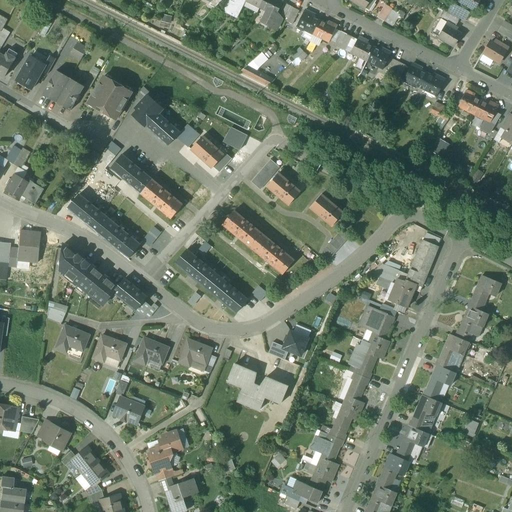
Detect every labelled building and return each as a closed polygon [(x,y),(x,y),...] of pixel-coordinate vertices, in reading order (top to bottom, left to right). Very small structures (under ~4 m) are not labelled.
[(212,0),(211,2),(209,5),(215,8),(222,0),(212,0)] [(235,0),(234,3),(230,1),(225,10),(238,17),(243,7),(241,5),(244,0),(235,0)] [(264,0),(260,8),(268,12),(276,16),(276,15),(283,0),(264,0)] [(351,0),(370,12),(377,0),(351,0)] [(457,0),(474,10),(480,0),(457,0)] [(287,4),(282,15),(288,18),(294,7),(287,4)] [(469,13),(454,5),(449,13),(460,18),(465,21),(469,13)] [(391,10),(385,6),(377,17),(383,22),(391,10)] [(299,10),(294,7),(288,18),(294,21),(299,10)] [(449,13),(444,10),(441,16),(457,24),(460,18),(449,13)] [(305,11),(297,27),(313,35),(320,21),(312,18),(314,15),(305,11)] [(276,16),(268,12),(264,20),(277,27),(282,18),(276,15),(276,16)] [(328,25),(320,21),(313,35),(329,43),(337,27),(329,23),(328,25)] [(448,22),(439,37),(453,46),(461,34),(454,29),(456,26),(448,22)] [(511,26),(505,22),(502,27),(511,33),(511,26)] [(511,39),(511,33),(502,27),(499,32),(511,39)] [(340,49),(348,35),(342,32),(334,46),(340,49)] [(340,49),(351,54),(358,40),(348,35),(340,49)] [(367,42),(359,38),(358,40),(351,54),(367,62),(374,48),(366,44),(367,42)] [(498,45),(492,41),(483,55),(498,63),(508,47),(500,42),(498,45)] [(87,50),(78,44),(72,54),(81,60),(87,50)] [(381,51),(374,48),(367,62),(382,70),(391,53),(382,49),(381,51)] [(5,57),(0,53),(0,75),(4,78),(14,62),(13,62),(18,54),(9,49),(5,57)] [(56,59),(50,56),(45,65),(46,66),(42,72),(47,75),(56,59)] [(45,65),(30,57),(16,81),(32,90),(42,72),(46,66),(45,65)] [(393,61),(386,75),(392,78),(394,75),(400,64),(393,61)] [(400,64),(394,75),(400,78),(405,67),(400,64)] [(413,65),(405,81),(421,89),(428,75),(420,71),(421,69),(413,65)] [(244,74),(270,86),(273,80),(247,68),(244,74)] [(70,79),(57,71),(43,95),(56,103),(70,79)] [(435,79),(428,75),(421,89),(437,96),(445,80),(436,76),(435,79)] [(132,93),(104,77),(90,101),(101,108),(100,109),(106,112),(106,111),(117,117),(132,93)] [(344,90),(350,84),(342,77),(336,84),(344,90)] [(84,87),(70,79),(56,103),(70,111),(84,87)] [(150,93),(143,87),(138,97),(143,101),(148,96),(150,93)] [(475,95),(466,91),(458,107),(474,115),(481,101),(474,97),(475,95)] [(163,110),(148,96),(143,101),(142,102),(140,106),(140,107),(137,110),(138,111),(134,116),(146,127),(158,114),(159,114),(163,110)] [(489,102),(488,105),(481,101),(474,115),(485,120),(490,123),(495,113),(498,107),(489,102)] [(443,111),(434,106),(430,113),(439,117),(443,111)] [(219,107),(215,115),(247,131),(250,123),(219,107)] [(451,114),(443,111),(439,117),(448,121),(451,114)] [(490,123),(485,120),(480,129),(489,134),(501,115),(495,113),(490,123)] [(180,133),(159,114),(158,114),(146,127),(168,146),(180,133)] [(511,117),(508,115),(500,128),(506,131),(511,120),(511,117)] [(511,120),(506,131),(502,138),(511,143),(511,120)] [(240,151),(248,136),(230,126),(223,141),(240,151)] [(186,131),(179,139),(183,143),(190,135),(186,131)] [(224,155),(203,136),(191,150),(212,169),(224,155)] [(444,158),(452,145),(439,137),(431,150),(444,158)] [(19,154),(11,150),(5,160),(7,161),(12,165),(19,154)] [(26,159),(19,154),(12,165),(20,169),(26,159)] [(152,180),(122,155),(111,169),(141,194),(152,180)] [(270,160),(251,182),(260,190),(280,167),(270,160)] [(26,183),(16,177),(17,174),(14,173),(13,175),(5,190),(18,198),(21,194),(27,183),(26,183)] [(300,192),(279,173),(267,187),(289,206),(300,192)] [(44,190),(28,180),(26,183),(27,183),(21,194),(26,197),(25,198),(35,205),(44,190)] [(183,205),(152,180),(141,194),(171,219),(183,205)] [(73,185),(65,198),(70,201),(81,188),(73,185)] [(110,220),(79,195),(68,209),(98,234),(110,220)] [(343,213),(322,195),(310,208),(332,227),(343,213)] [(264,236),(234,211),(223,225),(253,250),(264,236)] [(140,244),(110,220),(98,234),(128,258),(140,244)] [(150,247),(161,233),(154,228),(143,241),(150,247)] [(341,230),(322,252),(330,259),(349,238),(341,230)] [(41,233),(19,231),(17,253),(16,261),(17,261),(38,263),(41,233)] [(294,261),(264,236),(253,250),(283,275),(294,261)] [(423,240),(406,280),(422,287),(438,247),(423,240)] [(10,245),(0,243),(0,261),(8,262),(9,252),(10,245)] [(197,252),(203,256),(211,247),(205,243),(197,252)] [(60,271),(78,285),(92,267),(70,248),(64,245),(62,261),(65,265),(60,271)] [(217,275),(187,250),(176,264),(206,289),(217,275)] [(17,253),(9,252),(8,262),(8,266),(16,267),(17,261),(16,261),(17,253)] [(8,262),(0,261),(0,279),(6,280),(8,266),(8,262)] [(399,271),(385,265),(379,278),(392,283),(393,283),(394,283),(399,271)] [(118,287),(92,267),(78,285),(103,305),(118,287)] [(247,300),(217,275),(206,289),(236,314),(247,300)] [(483,277),(478,288),(476,287),(476,288),(477,289),(472,300),(483,305),(488,293),(496,297),(496,296),(495,295),(500,284),(501,285),(501,284),(483,275),(482,276),(483,277)] [(147,297),(125,279),(118,287),(113,293),(135,311),(144,301),(147,297)] [(406,282),(398,279),(396,284),(394,283),(393,283),(392,283),(386,299),(406,308),(414,290),(419,292),(422,287),(406,280),(406,282)] [(252,295),(261,302),(268,294),(259,287),(252,295)] [(472,300),(470,300),(467,305),(480,311),(483,305),(472,300)] [(144,301),(135,311),(144,318),(152,308),(144,301)] [(49,308),(66,313),(68,307),(50,302),(49,308)] [(465,319),(463,318),(463,319),(464,319),(459,331),(470,336),(475,324),(483,327),(483,326),(482,326),(487,315),(488,315),(489,314),(480,311),(467,305),(467,306),(470,308),(465,319)] [(66,313),(49,308),(48,316),(62,322),(66,313)] [(395,318),(380,312),(377,318),(389,323),(392,324),(395,318)] [(377,318),(366,313),(361,326),(374,332),(380,319),(377,318)] [(2,324),(0,335),(6,336),(9,319),(2,318),(1,324),(2,324)] [(374,332),(369,344),(386,350),(389,342),(383,339),(389,323),(380,319),(374,332)] [(297,325),(293,333),(308,339),(312,331),(297,325)] [(89,335),(65,326),(56,349),(66,353),(69,346),(83,351),(89,335)] [(459,331),(457,331),(455,336),(468,341),(470,336),(459,331)] [(284,347),(283,349),(289,351),(301,356),(308,339),(293,333),(291,332),(284,347)] [(451,336),(446,346),(444,345),(444,347),(439,359),(451,364),(456,352),(464,355),(464,354),(463,353),(467,343),(469,343),(469,342),(468,341),(455,336),(450,334),(450,335),(451,336)] [(126,344),(102,335),(93,359),(104,362),(106,355),(120,361),(126,344)] [(168,348),(144,338),(135,361),(145,365),(148,358),(162,364),(168,348)] [(212,349),(188,340),(179,363),(189,367),(192,360),(206,365),(212,349)] [(369,344),(361,340),(358,348),(366,352),(369,344)] [(269,353),(285,361),(289,351),(283,349),(284,347),(273,343),(269,353)] [(366,352),(359,368),(369,372),(375,356),(382,359),(386,350),(369,344),(366,352)] [(328,356),(332,347),(325,345),(322,353),(328,356)] [(232,352),(227,349),(223,359),(228,362),(232,352)] [(439,359),(438,359),(436,364),(449,370),(451,364),(439,359)] [(433,378),(431,376),(430,378),(431,378),(426,390),(437,395),(443,383),(451,386),(451,385),(450,385),(455,373),(456,374),(456,373),(449,370),(436,364),(435,365),(438,366),(433,378)] [(256,374),(234,365),(227,381),(243,388),(237,401),(260,410),(265,397),(281,404),(288,387),(266,378),(259,387),(254,385),(256,374)] [(359,368),(356,367),(354,373),(369,380),(372,374),(369,372),(359,368)] [(369,380),(354,373),(351,379),(354,380),(364,384),(367,386),(369,380)] [(354,380),(343,405),(360,412),(364,403),(357,400),(364,384),(354,380)] [(128,384),(121,381),(116,393),(123,396),(128,384)] [(426,390),(424,390),(422,395),(435,401),(437,395),(426,390)] [(435,401),(422,395),(422,396),(424,397),(419,408),(416,407),(416,408),(417,408),(412,420),(423,425),(428,412),(436,416),(437,416),(437,415),(436,415),(441,404),(442,404),(435,401)] [(144,408),(120,398),(114,414),(122,418),(121,419),(122,420),(122,421),(123,422),(125,422),(126,422),(127,421),(128,420),(137,424),(144,408)] [(17,409),(0,405),(0,428),(13,431),(17,409)] [(343,405),(333,430),(343,434),(350,418),(356,421),(360,412),(343,405)] [(423,425),(421,431),(428,434),(433,422),(436,416),(428,412),(423,425)] [(38,420),(22,417),(19,432),(31,434),(38,420)] [(469,419),(464,433),(474,437),(479,423),(469,419)] [(45,420),(37,436),(43,439),(52,423),(45,420)] [(412,420),(410,420),(408,425),(421,431),(423,425),(412,420)] [(57,429),(51,425),(52,423),(43,439),(42,440),(52,445),(55,444),(63,448),(70,434),(59,428),(57,429)] [(421,431),(408,425),(408,426),(411,428),(406,439),(405,438),(404,439),(399,451),(408,455),(415,457),(415,458),(416,458),(417,458),(422,446),(423,447),(424,446),(423,446),(428,434),(428,435),(429,434),(428,434),(421,431)] [(333,430),(331,429),(328,435),(344,441),(346,435),(343,434),(333,430)] [(176,431),(168,434),(168,435),(162,437),(163,439),(159,441),(161,446),(169,443),(172,452),(182,449),(176,431)] [(428,434),(423,446),(424,446),(427,448),(432,436),(433,437),(434,436),(429,434),(428,435),(428,434)] [(344,441),(328,435),(326,441),(328,442),(338,446),(341,447),(344,441)] [(326,441),(316,437),(311,449),(323,454),(328,442),(326,441)] [(323,454),(318,467),(334,474),(338,465),(331,462),(338,446),(328,442),(323,454)] [(161,446),(156,447),(157,449),(148,452),(155,474),(156,474),(165,471),(164,468),(171,466),(167,457),(170,456),(172,453),(172,452),(169,443),(161,446)] [(76,457),(73,459),(73,460),(83,473),(98,461),(87,448),(76,457)] [(71,451),(61,461),(66,466),(73,460),(73,459),(76,457),(71,451)] [(399,451),(397,451),(395,456),(410,462),(409,463),(412,464),(415,458),(415,457),(408,455),(399,451)] [(290,464),(280,454),(272,461),(282,472),(290,464)] [(391,456),(387,467),(385,466),(384,467),(385,467),(380,480),(391,484),(397,472),(404,475),(404,474),(403,474),(408,462),(409,463),(410,462),(395,456),(390,454),(389,455),(391,456)] [(98,461),(83,473),(93,485),(94,485),(97,483),(108,474),(98,461)] [(165,471),(156,474),(159,481),(171,477),(174,476),(171,466),(164,468),(165,471)] [(334,474),(318,467),(310,486),(308,492),(317,495),(324,479),(331,482),(334,474)] [(511,480),(502,476),(500,481),(511,486),(511,480)] [(171,477),(159,481),(163,493),(165,493),(168,492),(168,491),(174,489),(173,485),(174,485),(171,477)] [(1,479),(0,486),(0,487),(2,487),(12,488),(13,480),(1,479)] [(174,485),(173,485),(174,489),(168,491),(168,492),(165,493),(171,511),(183,511),(179,499),(198,493),(194,479),(174,485)] [(380,480),(378,479),(376,483),(389,489),(391,484),(380,480)] [(310,486),(296,481),(292,491),(292,492),(301,496),(317,503),(320,497),(317,495),(308,492),(310,486)] [(93,485),(86,491),(89,496),(102,491),(97,483),(94,486),(94,485),(93,485)] [(389,489),(376,483),(375,485),(379,486),(374,498),(371,497),(372,498),(367,510),(371,511),(379,511),(384,503),(391,506),(392,505),(390,505),(395,493),(397,494),(397,492),(389,489)] [(25,490),(12,488),(2,487),(0,501),(23,504),(25,490)] [(292,491),(283,487),(280,493),(288,497),(299,501),(301,496),(292,492),(292,491)] [(102,491),(89,496),(91,504),(101,501),(101,500),(104,499),(102,491)] [(104,499),(101,500),(101,501),(104,511),(123,511),(119,495),(104,499)] [(299,501),(288,497),(285,504),(297,509),(300,502),(299,501)] [(22,511),(23,504),(0,501),(0,500),(0,511),(22,511)]
